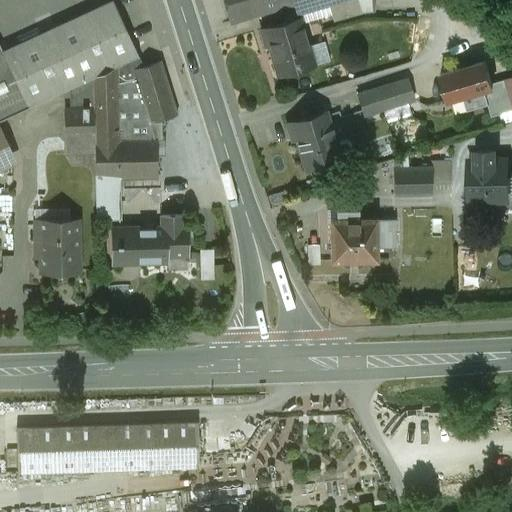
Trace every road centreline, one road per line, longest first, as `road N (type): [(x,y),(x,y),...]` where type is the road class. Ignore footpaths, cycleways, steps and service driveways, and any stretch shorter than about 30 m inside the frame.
road 1 (tertiary): [(177,0),(271,301),(277,363)]
road 2 (secondary): [(0,374),(277,363)]
road 3 (unclassified): [(355,361),(362,413),(411,511)]
road 4 (secondary): [(355,361),(511,353)]
